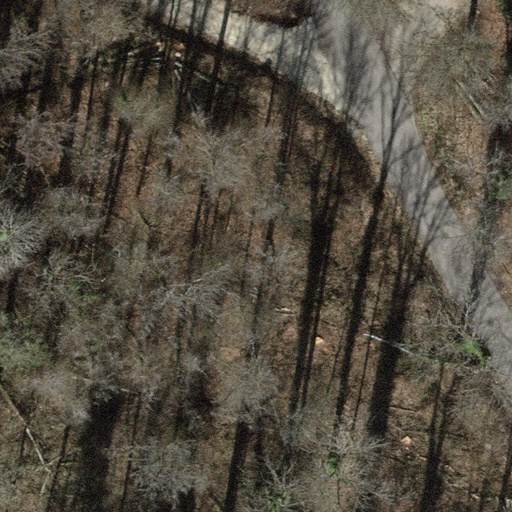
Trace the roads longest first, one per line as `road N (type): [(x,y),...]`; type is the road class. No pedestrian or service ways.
road 1 (unclassified): [(511,329),(359,81),(326,0)]
road 2 (track): [(439,0),(359,81),(171,0)]
